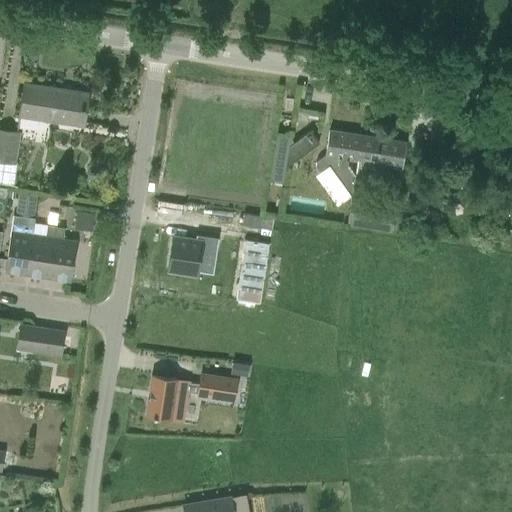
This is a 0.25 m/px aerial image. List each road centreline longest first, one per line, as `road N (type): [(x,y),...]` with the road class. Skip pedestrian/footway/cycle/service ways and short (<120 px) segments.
road 1 (tertiary): [(511,101),(161,46)]
road 2 (residential): [(118,320),(161,46)]
road 3 (residential): [(89,511),(118,320)]
road 4 (tertiary): [(161,46),(0,20)]
